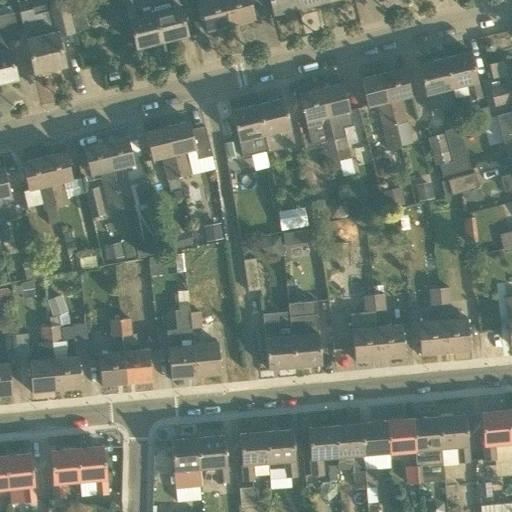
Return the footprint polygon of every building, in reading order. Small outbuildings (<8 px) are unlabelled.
[(125,0),(137,48),(161,42),(150,0),(125,0)] [(187,36),(177,0),(150,0),(161,42),(187,36)] [(224,0),(198,0),(206,31),(230,25),(224,0)] [(255,19),(250,0),(224,0),(230,25),(255,19)] [(298,8),(295,0),(270,0),(274,14),(298,8)] [(65,66),(61,47),(58,35),(72,32),(64,1),(49,5),(50,10),(34,14),(33,8),(19,12),(34,74),(65,66)] [(16,78),(11,58),(7,42),(19,39),(13,12),(0,15),(0,81),(3,81),(3,82),(4,82),(3,80),(11,78),(11,80),(12,80),(12,79),(16,78)] [(84,12),(68,16),(72,32),(88,28),(84,12)] [(485,67),(474,69),(470,51),(443,58),(450,87),(466,84),(469,100),(481,97),(477,81),(488,79),(485,67)] [(435,91),(450,87),(443,58),(418,64),(423,84),(429,111),(440,108),(435,91)] [(491,75),(504,73),(502,60),(489,62),(491,75)] [(404,68),(382,73),(395,124),(407,121),(401,98),(411,95),(404,68)] [(360,79),(365,98),(367,106),(377,104),(389,150),(391,160),(398,158),(397,154),(401,154),(399,148),(401,147),(395,124),(382,73),(360,79)] [(511,82),(490,88),(494,106),(511,100),(511,82)] [(349,111),(347,103),(343,83),(320,89),(332,139),(333,139),(345,136),(339,113),(349,111)] [(338,159),(333,139),(332,139),(320,89),(298,94),(311,144),(321,142),(326,162),(338,159)] [(294,144),(288,117),(283,98),(257,104),(265,135),(280,131),(284,147),(294,144)] [(231,111),(236,130),(243,157),(253,155),(249,138),(265,135),(257,104),(231,111)] [(448,128),(461,125),(457,110),(444,113),(448,128)] [(197,159),(212,155),(205,126),(191,129),(189,121),(166,126),(179,178),(191,175),(186,151),(195,149),(197,159)] [(511,121),(499,125),(504,142),(511,139),(511,121)] [(184,198),(179,178),(166,126),(145,132),(152,160),(162,157),(173,201),(184,198)] [(435,164),(449,161),(443,135),(429,138),(435,164)] [(134,164),(132,155),(127,136),(104,142),(121,208),(133,205),(124,166),(134,164)] [(109,211),(121,208),(104,142),(83,147),(90,174),(100,172),(109,211)] [(72,179),(70,171),(65,151),(42,157),(55,208),(68,205),(62,182),(72,179)] [(57,217),(55,208),(42,157),(21,162),(28,190),(37,188),(42,211),(46,210),(48,220),(57,217)] [(11,194),(9,186),(4,166),(0,167),(0,221),(6,220),(1,197),(11,194)] [(447,178),(451,194),(478,186),(474,171),(447,178)] [(133,201),(150,199),(147,179),(130,182),(133,201)] [(430,182),(415,185),(419,201),(434,198),(430,182)] [(97,188),(85,191),(91,216),(103,213),(97,188)] [(400,188),(382,192),(385,208),(404,204),(400,188)] [(303,209),(280,213),(282,226),(306,222),(303,209)] [(0,222),(0,239),(9,237),(5,221),(0,222)] [(219,222),(203,225),(206,241),(222,238),(219,222)] [(504,249),(511,246),(511,230),(500,234),(504,249)] [(297,234),(281,237),(282,250),(298,248),(297,234)] [(123,257),(124,246),(106,243),(105,254),(123,257)] [(166,255),(168,273),(185,271),(183,253),(166,255)] [(248,291),(260,290),(256,258),(243,260),(248,291)] [(469,272),(459,273),(461,296),(470,295),(469,272)] [(439,288),(441,304),(451,303),(449,287),(439,288)] [(7,288),(0,289),(0,303),(9,302),(7,288)] [(430,305),(441,304),(439,288),(429,289),(430,305)] [(365,311),(375,310),(373,294),(363,295),(365,311)] [(373,294),(375,310),(385,309),(383,294),(373,294)] [(62,295),(48,300),(52,313),(66,309),(62,295)] [(171,378),(196,376),(193,344),(191,328),(189,312),(188,301),(178,302),(179,309),(175,309),(176,328),(166,329),(171,378)] [(290,318),(294,366),(321,364),(315,301),(288,303),(289,311),(290,318)] [(189,312),(191,328),(201,327),(199,311),(189,312)] [(294,366),(290,318),(289,311),(262,314),(268,369),(294,366)] [(120,319),(121,335),(123,351),(126,383),(151,380),(148,349),(138,350),(135,334),(131,334),(130,318),(120,319)] [(442,320),(445,352),(470,350),(467,318),(442,320)] [(121,335),(120,319),(110,320),(111,336),(121,335)] [(420,354),(445,352),(442,320),(417,323),(420,354)] [(72,324),(75,349),(87,347),(85,323),(72,324)] [(376,326),(379,358),(405,356),(401,324),(376,326)] [(50,326),(52,342),(61,341),(60,325),(50,326)] [(53,358),(52,342),(50,326),(40,327),(41,342),(37,342),(39,359),(28,360),(31,392),(56,390),(53,358)] [(354,361),(379,358),(376,326),(351,329),(354,361)] [(17,356),(18,356),(29,356),(27,334),(16,335),(17,356)] [(81,387),(78,355),(68,357),(66,340),(61,341),(52,342),(53,358),(56,390),(81,387)] [(193,344),(196,376),(221,374),(217,342),(193,344)] [(126,383),(123,351),(98,354),(101,385),(126,383)] [(8,362),(0,363),(0,395),(11,394),(8,362)] [(485,461),(511,458),(507,411),(480,413),(485,461)] [(438,417),(442,465),(458,464),(458,463),(469,462),(465,414),(438,417)] [(443,481),(442,465),(438,417),(412,419),(415,450),(416,466),(418,483),(428,482),(443,481)] [(389,452),(415,450),(412,419),(386,421),(389,452)] [(363,454),(389,452),(386,421),(360,423),(363,454)] [(352,455),(354,472),(364,471),(363,454),(360,423),(334,425),(337,457),(352,455)] [(337,457),(334,425),(307,428),(312,475),(322,474),(321,458),(337,457)] [(266,431),(268,463),(284,461),(285,478),(296,477),(292,429),(266,431)] [(252,464),(268,463),(266,431),(239,433),(243,481),(254,480),(252,464)] [(217,483),(228,482),(224,435),(197,437),(200,468),(216,467),(217,483)] [(200,468),(197,437),(170,440),(175,487),(201,484),(200,468)] [(97,495),(107,494),(103,446),(76,449),(79,480),(95,478),(97,495)] [(63,482),(79,480),(76,449),(50,451),(54,499),(65,498),(63,482)] [(25,502),(36,501),(30,453),(4,456),(8,487),(23,486),(25,502)] [(407,484),(418,483),(416,466),(406,467),(407,484)] [(364,471),(366,487),(376,486),(375,469),(364,471)] [(364,471),(354,472),(355,488),(358,488),(366,487),(364,471)] [(255,506),(253,486),(238,488),(240,503),(241,507),(255,506)]
